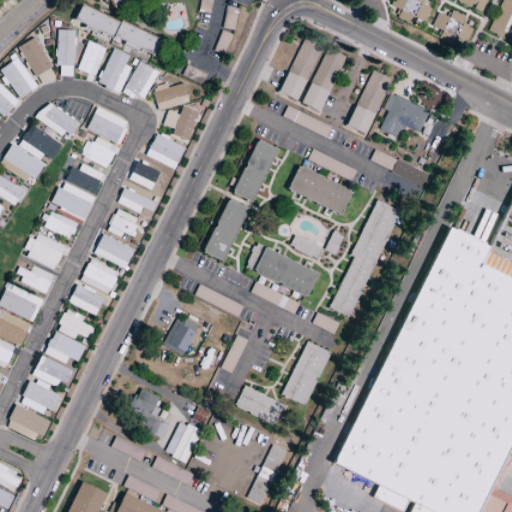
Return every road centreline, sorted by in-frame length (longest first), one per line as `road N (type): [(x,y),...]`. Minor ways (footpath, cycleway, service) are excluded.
road 1 (tertiary): [(274,17),(30,511)]
road 2 (residential): [(0,412),(139,132),(130,114),(91,93)]
road 3 (tertiary): [(274,17),(303,1),(511,106)]
road 4 (residential): [(155,259),(334,344)]
road 5 (residential): [(231,103),(410,188)]
road 6 (residential): [(68,439),(211,511)]
